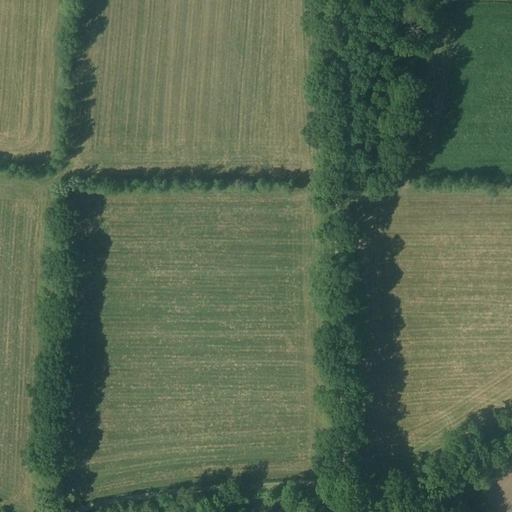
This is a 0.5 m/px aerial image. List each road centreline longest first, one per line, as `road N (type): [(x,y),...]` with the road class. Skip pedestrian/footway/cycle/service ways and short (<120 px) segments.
road 1 (track): [(328,0),(345,511)]
road 2 (track): [(65,511),(182,490),(344,478)]
